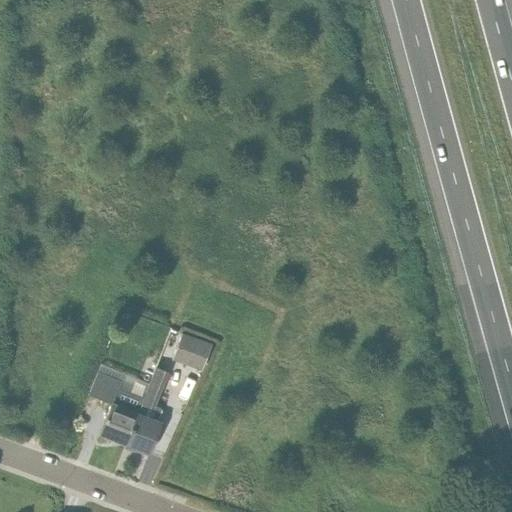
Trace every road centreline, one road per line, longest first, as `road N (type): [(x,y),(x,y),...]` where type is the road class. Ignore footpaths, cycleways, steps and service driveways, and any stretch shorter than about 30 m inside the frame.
road 1 (motorway): [(405,0),(511,386)]
road 2 (unclassified): [(169,511),(0,451)]
